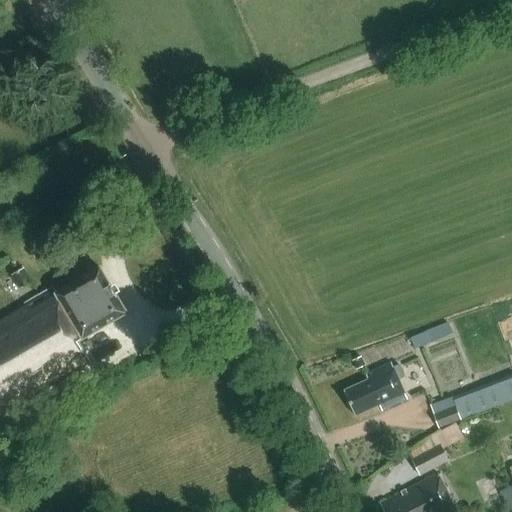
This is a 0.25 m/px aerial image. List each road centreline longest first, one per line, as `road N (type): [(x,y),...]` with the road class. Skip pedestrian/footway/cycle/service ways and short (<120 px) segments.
road 1 (tertiary): [(350,511),(229,279),(54,0)]
road 2 (track): [(146,143),(511,8)]
